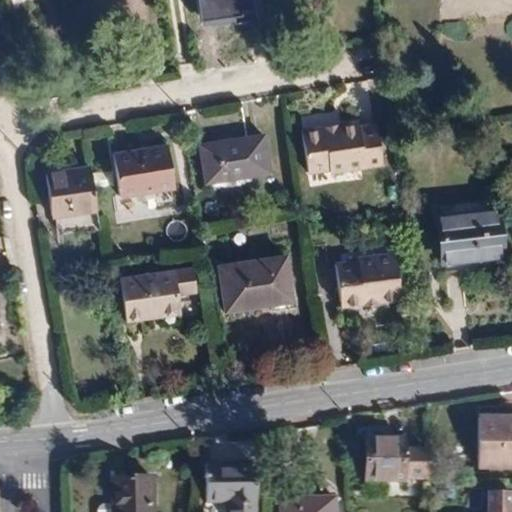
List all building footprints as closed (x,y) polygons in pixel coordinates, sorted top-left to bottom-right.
[(188,0),(191,21),(249,14),(247,0),(188,0)] [(302,136),(308,173),(328,170),(328,173),(382,164),(376,124),(359,127),(358,122),(343,124),(322,128),(319,133),(302,136)] [(205,182),(269,172),(263,135),(233,140),(200,145),(205,182)] [(119,196),(174,187),(167,145),(147,148),(112,153),(119,196)] [(89,167),(46,174),(50,195),(54,215),(95,209),(89,167)] [(97,221),(95,209),(54,215),(56,227),(97,221)] [(444,260),(500,252),(494,212),(438,220),(444,260)] [(377,302),(400,299),(394,254),(357,258),(357,261),(335,263),(339,302),(357,300),(360,304),(377,302)] [(261,300),(291,296),(285,256),(218,266),(225,311),(245,308),(262,305),(261,300)] [(153,317),(180,313),(174,271),(119,279),(125,321),(153,317)] [(291,296),(261,300),(262,305),(270,304),(271,311),(293,307),(291,296)] [(478,419),(477,468),(511,468),(511,419),(499,419),(478,419)] [(364,480),(401,482),(401,477),(428,478),(428,451),(402,450),(403,439),(380,439),(364,439),(364,480)] [(232,465),(204,466),(205,504),(225,503),(233,503),(233,511),(256,511),(256,465),(232,465)] [(112,511),(152,511),(152,477),(130,477),(112,478),(112,490),(112,504),(112,511)] [(510,511),(511,491),(488,491),(487,511),(510,511)] [(306,499),(279,500),(279,511),(334,511),(334,498),(306,499)] [(225,503),(224,511),(233,511),(233,503),(225,503)]
